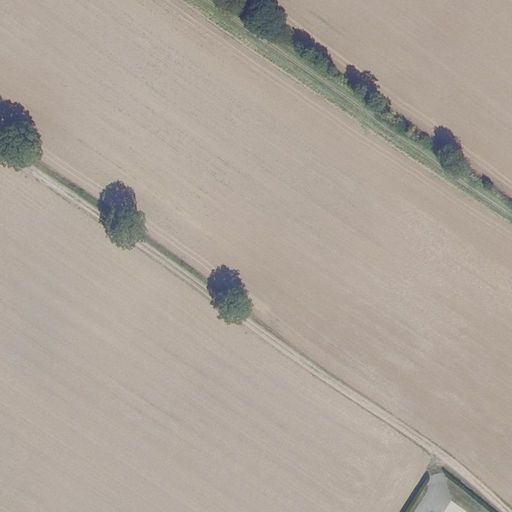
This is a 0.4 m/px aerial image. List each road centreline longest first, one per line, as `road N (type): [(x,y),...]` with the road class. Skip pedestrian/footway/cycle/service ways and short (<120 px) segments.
road 1 (track): [(438,452),(0,153)]
road 2 (track): [(511,212),(211,0)]
